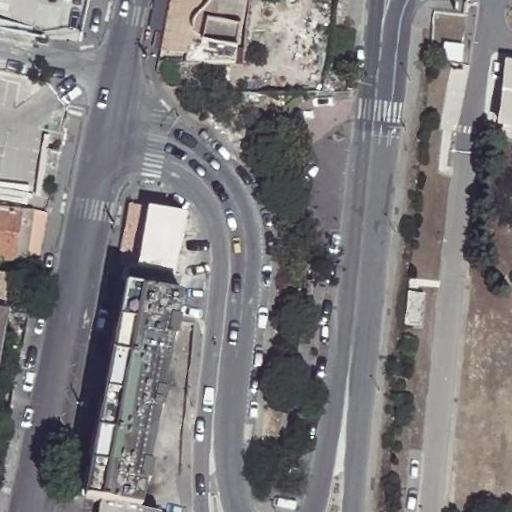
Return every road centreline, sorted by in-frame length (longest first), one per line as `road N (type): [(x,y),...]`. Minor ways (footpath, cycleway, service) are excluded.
road 1 (secondary): [(102,140),(31,511)]
road 2 (tertiary): [(102,140),(163,154),(196,172),(216,199),(230,257),(216,368)]
road 3 (residential): [(348,361),(379,82)]
road 4 (residential): [(348,361),(318,511)]
road 5 (residential): [(344,511),(348,361)]
road 6 (tertiary): [(216,368),(202,430),(202,511)]
road 7 (tertiary): [(234,511),(216,368)]
